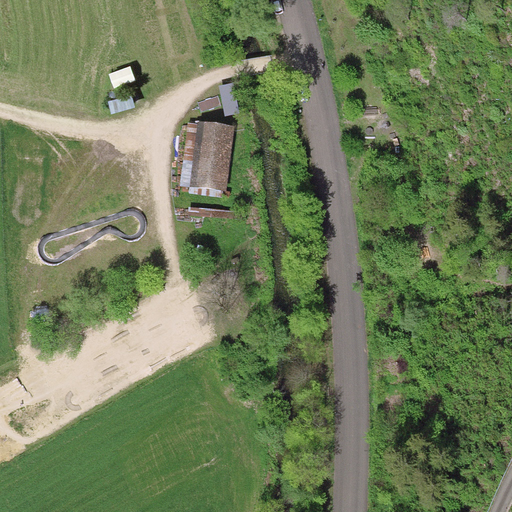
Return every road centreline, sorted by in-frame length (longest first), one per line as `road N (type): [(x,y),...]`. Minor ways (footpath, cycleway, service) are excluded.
road 1 (unclassified): [(350,511),(358,404),(336,172),(295,0)]
road 2 (track): [(0,112),(98,131),(167,118),(214,70),(308,55)]
